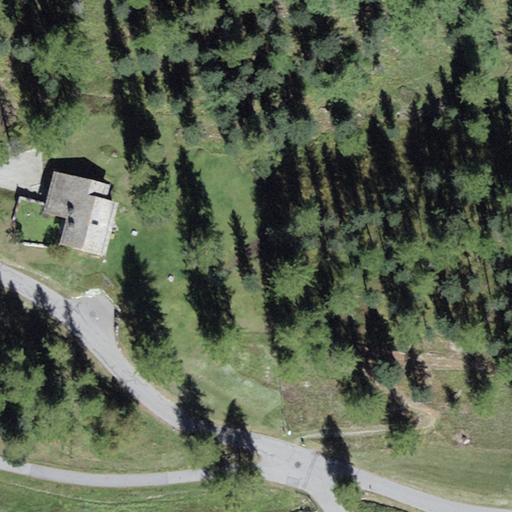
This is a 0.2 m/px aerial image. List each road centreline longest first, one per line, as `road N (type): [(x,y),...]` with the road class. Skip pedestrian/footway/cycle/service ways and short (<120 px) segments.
road 1 (residential): [(0,271),(80,324),(134,386),(193,428),(303,460)]
road 2 (residential): [(457,511),(303,460)]
